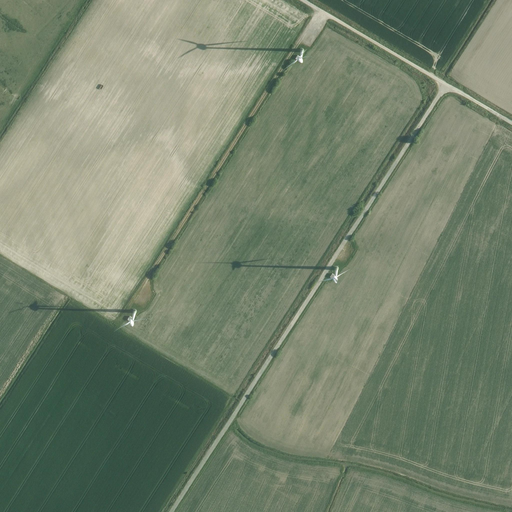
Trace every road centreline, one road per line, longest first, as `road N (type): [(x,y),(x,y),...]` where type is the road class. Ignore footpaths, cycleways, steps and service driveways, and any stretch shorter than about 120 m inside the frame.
road 1 (track): [(171,511),(444,85)]
road 2 (track): [(134,301),(318,11)]
road 3 (unclassified): [(511,125),(299,0)]
